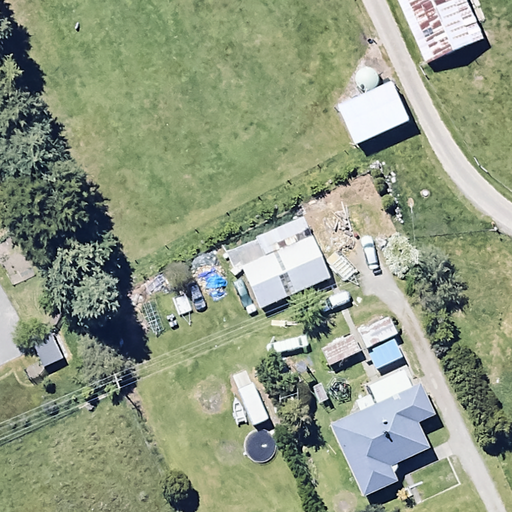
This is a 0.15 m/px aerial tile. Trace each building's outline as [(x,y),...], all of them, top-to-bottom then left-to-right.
[(480,42),(462,0),(394,0),(423,67),(480,42)] [(408,126),(391,87),(337,111),(354,150),(408,126)] [(327,280),(300,220),(253,241),(261,260),(237,270),(256,312),(327,280)] [(392,337),(385,320),(354,333),(362,351),(392,337)] [(60,359),(47,330),(26,340),(40,369),(60,359)] [(353,354),(345,336),(316,349),(324,367),(353,354)] [(431,420),(416,387),(375,405),(371,395),(352,403),(358,416),(326,430),(359,501),(396,484),(389,470),(426,453),(414,427),(431,420)]
